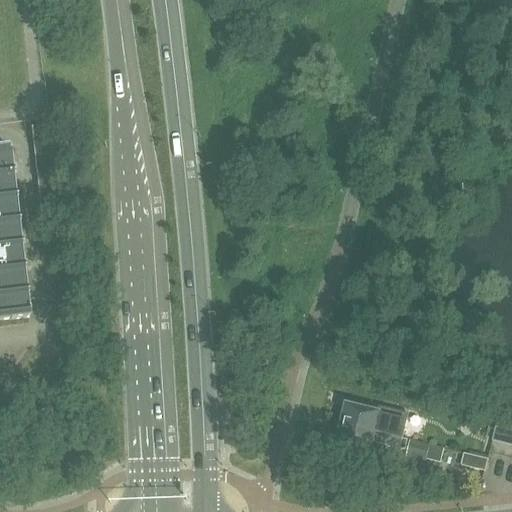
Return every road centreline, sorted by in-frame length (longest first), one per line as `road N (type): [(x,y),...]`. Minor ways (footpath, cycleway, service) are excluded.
road 1 (secondary): [(109,0),(132,197),(150,511)]
road 2 (secondary): [(199,511),(189,289),(159,0)]
